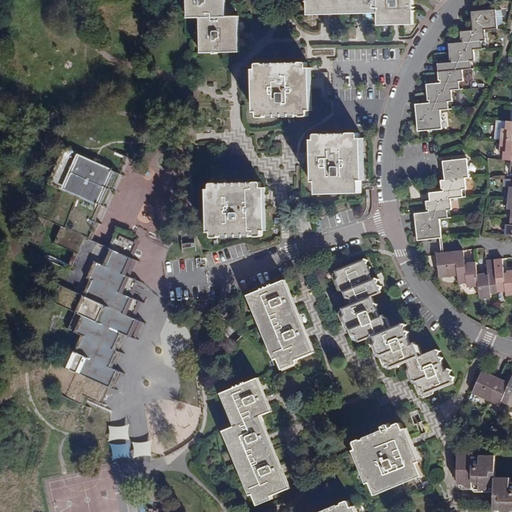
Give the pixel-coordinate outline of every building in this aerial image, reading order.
[(229,0),(191,0),(192,16),(201,16),(204,16),(206,51),(243,50),(241,14),(233,15),(230,14),(229,0)] [(305,0),(306,16),(378,14),(378,18),(378,27),(414,26),(413,0),(305,0)] [(473,31),(485,30),(498,29),(496,9),(472,12),(473,31)] [(486,40),(485,30),(473,31),(461,32),(461,42),(451,43),(449,43),(449,52),(474,50),(482,49),(481,41),(486,40)] [(475,60),(474,50),(449,52),(449,55),(450,62),(438,63),(438,72),(463,69),(471,68),(471,61),(475,60)] [(261,112),(311,111),(310,69),(261,70),(261,112)] [(438,72),(438,76),(439,83),(427,84),(427,92),(451,90),(460,89),(459,81),(464,81),(463,69),(438,72)] [(415,104),(416,112),(440,110),(449,109),(448,101),(452,101),(451,90),(427,92),(428,96),(428,103),(415,104)] [(440,110),(416,112),(417,122),(417,131),(442,129),(440,110)] [(501,139),(511,140),(511,121),(507,121),(506,129),(495,128),(494,138),(501,139)] [(506,129),(507,122),(496,121),(495,128),(506,129)] [(363,193),(362,179),(362,139),(319,140),(321,181),(321,194),(363,193)] [(511,160),(511,159),(511,140),(501,139),(500,151),(504,152),(503,159),(511,160)] [(133,256),(139,244),(132,241),(120,235),(111,254),(91,245),(99,228),(95,226),(102,210),(100,210),(92,206),(100,190),(102,185),(105,187),(112,170),(107,168),(108,167),(67,149),(53,181),(38,216),(43,218),(64,227),(65,228),(64,230),(59,241),(57,244),(78,254),(70,270),(63,286),(61,285),(54,301),(78,313),(79,314),(74,325),(71,330),(85,336),(81,346),(78,353),(73,362),(70,369),(74,371),(77,372),(66,397),(82,404),(86,396),(87,397),(100,402),(107,386),(112,388),(119,372),(112,369),(119,352),(117,351),(116,351),(123,334),(123,333),(124,334),(134,337),(141,322),(132,317),(140,301),(130,296),(136,283),(137,280),(127,275),(134,260),(132,259),(133,256)] [(107,168),(112,170),(119,173),(125,156),(109,150),(107,155),(112,157),(108,167),(107,168)] [(443,161),(445,180),(465,178),(469,177),(466,158),(443,161)] [(119,173),(112,170),(105,187),(110,189),(112,189),(119,173)] [(429,201),(450,199),(463,197),(462,190),(466,189),(465,178),(445,180),(440,181),(441,191),(429,193),(429,201)] [(105,187),(102,185),(92,206),(100,210),(110,189),(105,187)] [(214,190),(215,231),(263,230),(262,189),(214,190)] [(414,214),(415,222),(439,219),(448,218),(447,210),(451,210),(450,199),(429,201),(425,202),(426,212),(414,214)] [(439,219),(415,222),(416,229),(417,241),(441,238),(439,219)] [(462,251),(455,252),(457,276),(458,285),(466,284),(467,288),(478,287),(476,275),(475,262),(464,263),(462,251)] [(457,276),(455,252),(436,254),(437,259),(439,278),(457,276)] [(494,261),(497,293),(505,292),(505,296),(511,295),(511,271),(503,272),(501,260),(494,261)] [(487,274),(476,275),(478,287),(479,299),(490,298),(490,294),(497,293),(494,261),(486,262),(487,274)] [(362,343),(365,347),(379,341),(381,346),(379,349),(383,359),(386,361),(388,365),(393,369),(395,373),(411,365),(413,371),(412,374),(415,382),(419,384),(422,390),(425,391),(427,396),(457,383),(456,381),(458,377),(454,377),(454,375),(455,370),(450,370),(447,372),(444,365),(446,364),(446,362),(448,358),(444,358),(443,356),(445,353),(441,352),(425,359),(419,346),(415,348),(412,341),(414,340),(413,338),(415,334),(412,334),(411,332),(413,328),(409,328),(394,335),(388,321),(384,324),(381,316),(384,315),(383,314),(385,310),(381,309),(380,309),(383,304),(378,304),(388,300),(387,298),(390,294),(386,294),(384,292),(387,288),(382,287),(378,289),(375,282),(377,281),(377,280),(379,276),(375,276),(374,274),(377,270),(372,270),(342,282),(344,286),(343,290),(347,300),(350,301),(352,307),(356,309),(358,313),(349,317),(350,320),(349,325),(352,334),(357,336),(359,341),(362,343)] [(278,285),(309,355),(312,353),(281,283),(278,285)] [(278,285),(248,298),(275,360),(278,368),(293,362),(309,355),(278,285)] [(248,298),(244,300),(271,361),(275,360),(248,298)] [(310,358),(309,355),(293,362),(294,365),(310,358)] [(471,394),(489,402),(499,380),(481,372),(471,394)] [(500,402),(508,406),(511,397),(511,376),(509,384),(499,380),(489,402),(498,406),(500,402)] [(270,414),(273,413),(259,380),(256,381),(270,414)] [(235,429),(231,431),(258,493),(261,501),(276,495),(292,488),(262,417),(265,416),(270,414),(256,381),(224,395),(238,428),(235,429)] [(235,429),(238,428),(224,395),(222,396),(223,399),(235,429)] [(265,416),(262,417),(292,488),(295,487),(265,416)] [(355,439),(358,446),(371,478),(376,490),(422,470),(418,460),(403,427),(400,420),(391,424),(389,420),(383,423),(384,427),(355,439)] [(418,460),(422,459),(407,425),(403,427),(418,460)] [(254,495),(258,493),(231,431),(227,432),(254,495)] [(115,442),(116,437),(101,434),(98,448),(113,452),(112,457),(126,460),(130,445),(115,442)] [(368,479),(371,478),(358,446),(354,448),(368,479)] [(481,449),(467,449),(467,482),(469,482),(472,482),(474,485),(481,484),(483,488),(493,487),(496,484),(502,484),(502,506),(504,506),(506,506),(509,510),(511,509),(511,474),(502,474),(502,451),(489,452),(488,455),(481,454),(481,449)] [(376,490),(378,493),(424,474),(422,470),(376,490)] [(480,489),(502,490),(502,484),(496,484),(493,487),(483,488),(481,484),(474,485),(472,482),(469,482),(470,484),(471,487),(478,487),(480,489)] [(278,499),(276,495),(261,501),(263,506),(278,499)] [(357,511),(355,506),(352,500),(323,511),(357,511)]
